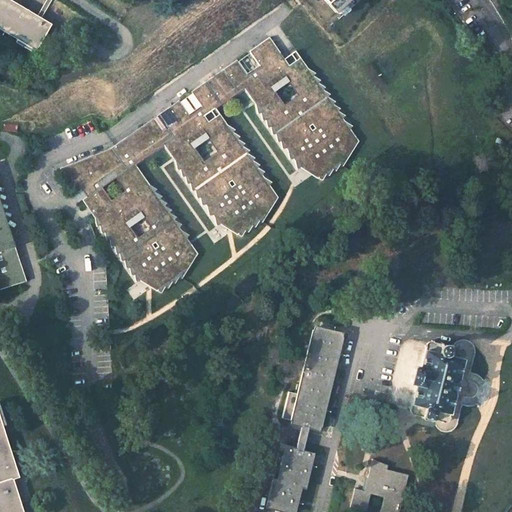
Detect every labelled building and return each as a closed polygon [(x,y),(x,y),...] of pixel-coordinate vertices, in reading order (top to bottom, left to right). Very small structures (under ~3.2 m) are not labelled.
[(0,0),(0,24),(34,45),(48,21),(12,0),(0,0)] [(321,0),(339,19),(359,0),(321,0)] [(341,165),(344,166),(359,141),(351,130),(353,126),(346,121),(344,119),(345,116),(339,112),(341,109),(334,105),(336,102),(329,98),(330,94),(324,91),(326,88),(319,84),(321,81),(314,77),(316,73),(309,69),(296,50),(285,58),(270,37),(250,51),(250,53),(239,61),(237,60),(191,91),(192,93),(180,102),(179,101),(112,148),(60,169),(77,192),(81,190),(86,197),(82,200),(95,218),(97,226),(100,225),(102,233),(105,233),(107,240),(110,240),(112,248),(115,247),(117,254),(120,254),(121,261),(125,261),(127,268),(130,268),(132,275),(135,275),(136,282),(140,280),(147,275),(159,290),(162,293),(166,287),(168,289),(173,282),(175,284),(179,277),(182,279),(198,254),(187,238),(189,235),(182,231),(180,228),(182,225),(175,221),(177,218),(170,213),(172,211),(165,206),(167,204),(160,199),(162,197),(155,193),(157,190),(149,185),(136,165),(164,145),(176,161),(178,169),(181,168),(183,176),(187,175),(188,183),(191,182),(193,190),(196,190),(198,197),(201,197),(203,204),(206,204),(208,206),(210,215),(214,214),(216,217),(217,225),(220,225),(229,219),(238,233),(243,236),(246,231),(249,233),(253,226),(256,228),(260,221),(263,223),(279,197),(271,186),(273,182),(265,177),(263,175),(265,172),(258,168),(260,165),(253,161),(255,158),(248,154),(250,151),(244,147),(245,144),(238,140),(240,137),(234,133),(235,130),(228,125),(217,109),(245,88),(257,105),(258,113),(262,112),(263,120),(267,119),(269,127),(272,126),(273,134),(277,134),(278,141),(282,141),(283,148),(287,148),(289,150),(291,159),(295,158),(296,161),(298,168),(301,167),(308,162),(319,177),(323,180),(327,175),(329,176),(334,170),(337,171),(341,165)] [(308,162),(301,167),(318,178),(319,177),(308,162)] [(0,285),(25,277),(0,202),(0,285)] [(229,219),(220,225),(237,235),(238,233),(229,219)] [(147,275),(140,280),(158,291),(159,290),(147,275)] [(289,419),(316,426),(341,330),(314,323),(297,390),(286,387),(279,413),(291,416),(289,419)] [(448,416),(449,413),(463,356),(464,354),(464,353),(463,352),(463,350),(461,349),(460,348),(459,347),(432,341),(431,341),(429,341),(428,342),(426,343),(426,344),(425,346),(420,368),(417,367),(413,370),(410,381),(413,384),(415,385),(410,406),(409,408),(409,410),(410,411),(411,412),(412,414),(413,414),(415,415),(439,420),(441,420),(443,420),(445,420),(446,419),(447,417),(448,416)] [(25,511),(14,474),(20,473),(0,409),(0,511),(25,511)] [(271,475),(264,500),(291,508),(297,482),(302,483),(310,450),(284,444),(275,476),(271,475)] [(346,511),(350,511),(362,511),(368,491),(382,495),(378,510),(388,511),(396,511),(406,474),(384,468),(385,464),(371,457),(363,489),(352,486),(346,511)]
